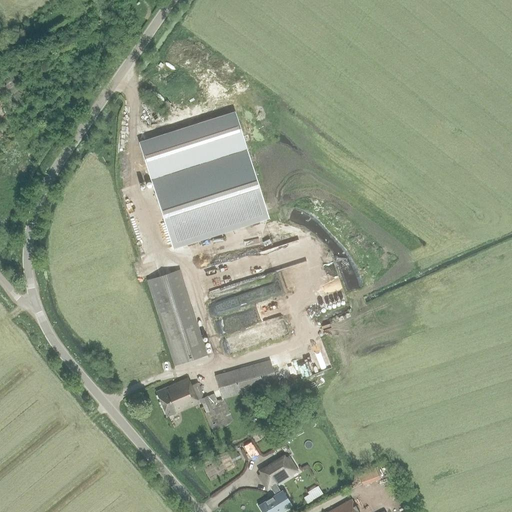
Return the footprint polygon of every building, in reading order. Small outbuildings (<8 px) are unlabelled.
[(212,97),(202,109),(221,125),(231,113),(212,97)] [(151,180),(173,248),(182,245),(182,244),(268,217),(246,149),(151,180)] [(294,250),(293,247),(302,243),(301,239),(274,249),(276,257),(294,250)] [(180,270),(147,280),(174,365),(207,354),(180,270)] [(426,279),(405,290),(409,297),(430,287),(426,279)] [(391,295),(396,305),(409,299),(404,289),(391,295)] [(221,318),(225,335),(276,320),(271,303),(221,318)] [(236,351),(284,335),(280,323),(232,339),(236,351)] [(277,383),(270,360),(215,375),(222,399),(277,383)] [(235,422),(230,410),(227,411),(221,399),(210,403),(207,396),(204,398),(197,383),(191,385),(188,378),(156,391),(167,416),(201,402),(213,431),(235,422)] [(275,494),(258,505),(261,511),(283,511),(289,509),(288,508),(279,493),(281,492),(280,491),(276,485),(291,475),(298,471),(292,462),(288,456),(286,457),(284,455),(276,460),(258,471),(260,474),(258,475),(267,490),(271,488),(275,494)] [(362,485),(380,479),(376,467),(358,473),(362,485)] [(312,499),(309,494),(304,497),(307,503),(313,500),(312,499)] [(354,507),(350,500),(327,511),(384,511),(380,504),(375,506),(378,511),(357,511),(355,507),(354,507)]
